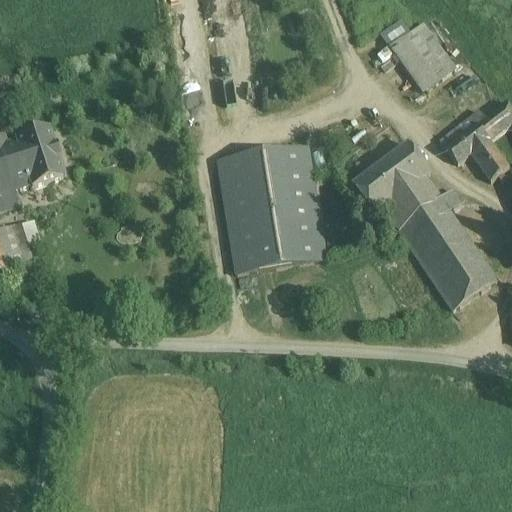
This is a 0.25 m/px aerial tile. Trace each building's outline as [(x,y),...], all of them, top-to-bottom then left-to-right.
[(402,23),(381,38),(389,51),(410,36),(402,23)] [(410,36),(389,51),(423,96),(457,72),(423,27),(410,36)] [(486,122),(477,129),(490,146),(511,129),(511,127),(511,114),(507,105),(486,122)] [(480,114),(440,145),(446,153),(477,129),(486,122),(480,114)] [(0,215),(18,210),(14,195),(29,190),(16,146),(7,148),(0,125),(0,215)] [(490,146),(477,129),(446,153),(458,170),(471,160),(491,187),(499,181),(502,186),(507,183),(503,178),(510,173),(509,173),(490,146)] [(51,132),(15,143),(16,146),(29,190),(30,192),(66,181),(51,132)] [(404,153),(345,196),(368,227),(376,221),(420,189),(427,184),(404,153)] [(299,156),(210,172),(231,288),(320,272),(299,156)] [(420,189),(376,221),(450,321),(493,289),(445,223),(455,215),(445,202),(435,209),(420,189)] [(32,222),(0,232),(0,275),(33,265),(27,249),(40,245),(32,222)]
